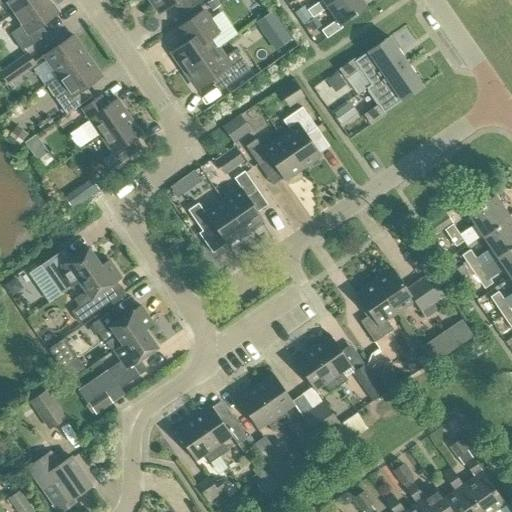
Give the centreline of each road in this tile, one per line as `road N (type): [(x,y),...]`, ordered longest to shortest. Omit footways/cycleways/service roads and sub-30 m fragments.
road 1 (residential): [(196,319),(119,208),(182,160),(188,144),(88,0)]
road 2 (residential): [(196,319),(288,263),(296,246),(502,99)]
road 3 (residential): [(126,511),(138,414),(198,373),(208,349)]
road 4 (residential): [(502,99),(432,0)]
